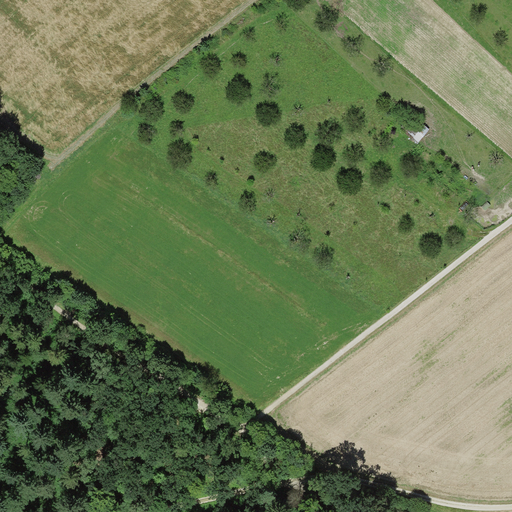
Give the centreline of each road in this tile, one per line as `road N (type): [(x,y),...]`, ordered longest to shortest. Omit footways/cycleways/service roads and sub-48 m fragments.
road 1 (track): [(238,429),(511,219)]
road 2 (track): [(511,505),(470,506),(293,477)]
road 3 (track): [(293,477),(154,511)]
